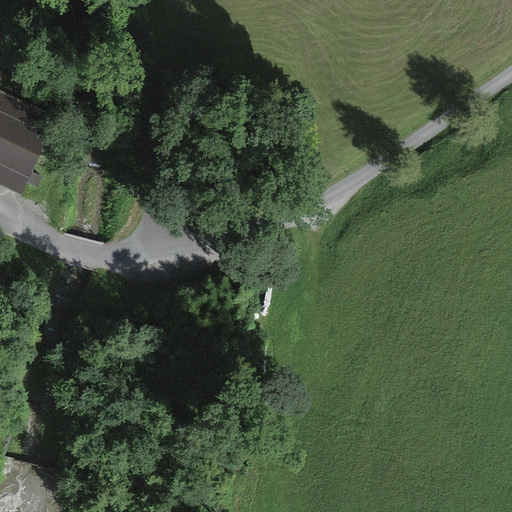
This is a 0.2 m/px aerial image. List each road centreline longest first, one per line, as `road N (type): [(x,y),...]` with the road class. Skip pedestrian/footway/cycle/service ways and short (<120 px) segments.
road 1 (unclassified): [(511,77),(356,186),(249,236),(147,268),(103,264),(0,228)]
road 2 (track): [(140,0),(147,268)]
